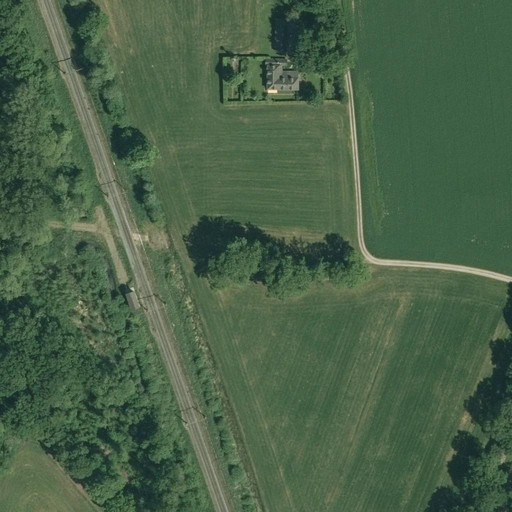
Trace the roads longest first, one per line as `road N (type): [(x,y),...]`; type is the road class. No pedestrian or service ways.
road 1 (track): [(348,90),(368,262),(152,240)]
road 2 (track): [(368,262),(449,267),(511,282)]
